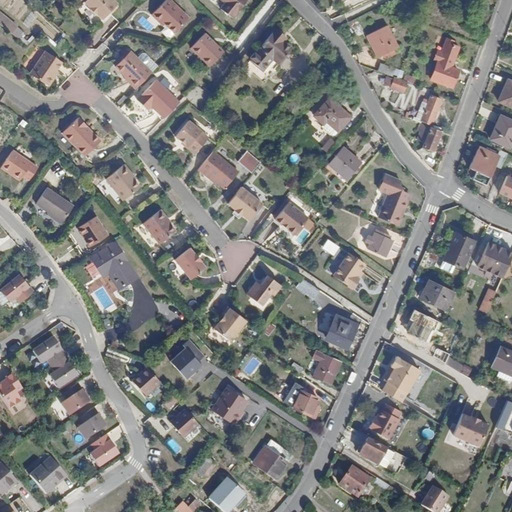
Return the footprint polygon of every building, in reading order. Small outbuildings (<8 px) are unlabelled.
[(112,0),(83,0),(83,1),(89,7),(88,8),(94,15),(96,14),(101,18),(108,11),(109,11),(115,6),(116,3),(112,0)] [(159,23),(162,20),(166,24),(163,26),(159,29),(163,34),(170,36),(174,32),(189,17),(171,0),(164,0),(151,14),(159,23)] [(231,0),(227,8),(240,16),(247,4),(243,2),(243,0),(231,0)] [(0,17),(0,25),(1,27),(11,35),(17,28),(2,15),(0,17)] [(367,34),(377,56),(397,47),(386,25),(367,34)] [(294,46),(286,39),(283,36),(287,32),(280,26),(262,44),(263,45),(258,50),(257,49),(253,53),(254,55),(253,56),(264,67),(275,55),(280,61),(294,46)] [(17,28),(11,35),(18,41),(24,33),(17,28)] [(214,65),(227,49),(207,32),(194,47),(214,65)] [(47,84),(55,76),(53,74),(58,70),(65,63),(51,50),(32,69),(47,84)] [(127,81),(136,90),(153,72),(145,66),(150,61),(149,58),(145,54),(142,54),(138,59),(131,52),(116,67),(128,79),(127,81)] [(437,63),(431,79),(451,88),(457,70),(437,63)] [(378,71),(388,75),(394,77),(396,70),(381,64),(378,71)] [(396,70),(394,77),(400,79),(403,73),(396,70)] [(397,92),(402,80),(400,79),(394,77),(388,75),(383,87),(397,92)] [(511,82),(505,80),(496,100),(511,107),(511,82)] [(165,119),(180,103),(156,81),(138,100),(146,107),(149,104),(165,119)] [(419,123),(420,124),(422,118),(430,121),(438,100),(431,97),(429,102),(428,105),(422,103),(416,119),(413,118),(412,121),(419,123)] [(314,116),(323,124),(326,121),(337,131),(349,117),(329,99),(314,116)] [(511,121),(498,116),(488,139),(508,148),(511,140),(511,121)] [(74,118),(58,132),(80,157),(97,141),(87,129),(86,130),(82,126),(83,125),(77,118),(74,118)] [(326,121),(323,124),(321,126),(332,136),(337,131),(326,121)] [(208,139),(189,122),(176,137),(187,147),(186,149),(194,156),(208,139)] [(420,124),(419,123),(416,131),(420,133),(417,141),(423,143),(421,148),(432,151),(439,131),(420,124)] [(331,151),(336,139),(329,136),(324,149),(331,151)] [(341,147),(323,167),(342,183),(359,163),(341,147)] [(486,147),(484,151),(496,156),(497,153),(486,147)] [(494,167),(500,169),(507,154),(499,150),(497,153),(496,156),(484,151),(477,148),(468,169),(475,172),(471,180),(485,186),(494,167)] [(212,151),(197,168),(205,175),(207,173),(223,188),(237,173),(212,151)] [(261,161),(249,151),(240,161),(252,172),(261,161)] [(37,168),(12,152),(0,168),(0,169),(19,182),(22,177),(28,181),(37,168)] [(124,165),(107,180),(125,201),(140,188),(130,175),(131,174),(124,165)] [(464,177),(471,180),(475,172),(468,169),(464,177)] [(511,177),(507,175),(498,193),(511,199),(511,177)] [(240,186),(226,202),(234,209),(234,211),(240,216),(242,215),(248,221),(262,205),(240,186)] [(397,225),(405,206),(388,198),(393,187),(391,186),(378,217),(397,225)] [(408,193),(393,187),(388,198),(405,206),(408,200),(405,199),(408,193)] [(35,203),(48,212),(62,222),(73,206),(46,188),(35,203)] [(308,220),(288,204),(275,220),(282,226),(283,224),(288,228),(287,230),(294,236),(308,220)] [(162,211),(145,225),(162,245),(177,233),(167,221),(169,219),(162,211)] [(62,222),(48,212),(46,215),(60,224),(62,222)] [(111,234),(98,214),(77,228),(89,248),(111,234)] [(373,233),(366,250),(383,257),(391,240),(386,238),(383,237),(384,235),(374,230),(373,233)] [(454,231),(442,257),(461,266),(473,240),(454,231)] [(329,238),(323,248),(335,255),(341,245),(329,238)] [(511,255),(511,250),(489,241),(478,266),(502,278),(511,255)] [(137,277),(114,244),(90,261),(103,279),(108,276),(118,291),(137,277)] [(192,249),(178,261),(193,280),(207,269),(203,262),(204,261),(197,253),(196,254),(192,249)] [(351,291),(357,283),(354,281),(358,275),(364,266),(349,255),(333,278),(351,291)] [(35,293),(22,275),(2,292),(13,304),(19,301),(22,307),(35,293)] [(282,283),(271,276),(266,283),(261,280),(252,294),(264,303),(273,291),(276,293),(282,283)] [(450,290),(425,279),(417,297),(440,309),(450,290)] [(476,307),(483,311),(488,301),(481,297),(476,307)] [(226,312),(232,305),(229,303),(224,310),(226,312)] [(232,305),(226,312),(221,319),(216,326),(233,338),(249,318),(232,305)] [(428,340),(438,321),(417,311),(407,331),(428,340)] [(355,326),(335,318),(326,338),(346,347),(355,326)] [(49,362),(53,367),(69,358),(55,336),(35,352),(44,366),(49,362)] [(188,346),(171,362),(187,380),(204,364),(188,346)] [(511,353),(500,348),(492,366),(511,374),(511,353)] [(339,362),(322,355),(313,377),(329,385),(339,362)] [(423,369),(400,356),(395,366),(398,368),(386,388),(406,400),(423,369)] [(449,357),(445,364),(469,376),(472,369),(449,357)] [(81,378),(69,358),(53,367),(56,375),(51,378),(60,391),(81,378)] [(292,363),(288,368),(298,375),(302,370),(292,363)] [(160,380),(147,366),(132,380),(145,394),(160,380)] [(24,389),(14,374),(0,384),(0,392),(12,412),(24,404),(18,396),(24,389)] [(92,404),(80,386),(66,394),(70,401),(62,407),(72,420),(80,414),(92,404)] [(241,409),(246,403),(237,397),(239,395),(226,386),(211,409),(234,424),(243,411),(241,409)] [(317,397),(299,390),(292,407),(310,415),(317,397)] [(172,410),(178,399),(170,395),(164,405),(172,410)] [(511,432),(511,398),(508,396),(496,425),(511,432)] [(390,439),(402,418),(400,417),(403,412),(388,403),(385,409),(382,408),(371,428),(390,439)] [(198,422),(185,408),(170,421),(183,435),(198,422)] [(78,432),(87,442),(107,429),(96,409),(81,420),(86,427),(78,432)] [(490,424),(461,412),(452,435),(481,447),(490,424)] [(121,455),(108,435),(93,445),(97,451),(92,455),(101,470),(121,455)] [(168,442),(177,453),(182,449),(173,438),(168,442)] [(367,439),(360,453),(375,461),(382,447),(367,439)] [(262,458),(260,461),(263,463),(261,467),(277,476),(288,459),(272,449),(265,460),(262,458)] [(201,452),(190,466),(196,470),(207,457),(201,452)] [(69,476),(53,457),(30,476),(48,498),(69,476)] [(214,462),(207,457),(196,470),(203,476),(214,462)] [(0,502),(19,483),(2,462),(0,463),(0,502)] [(359,497),(370,479),(351,467),(340,485),(359,497)] [(226,478),(208,497),(224,511),(242,492),(226,478)] [(379,478),(375,483),(386,490),(389,485),(379,478)] [(441,511),(451,496),(433,485),(421,505),(432,511),(441,511)] [(187,493),(175,508),(179,511),(189,511),(198,502),(187,493)] [(362,506),(372,511),(373,509),(371,508),(372,506),(365,501),(362,506)]
